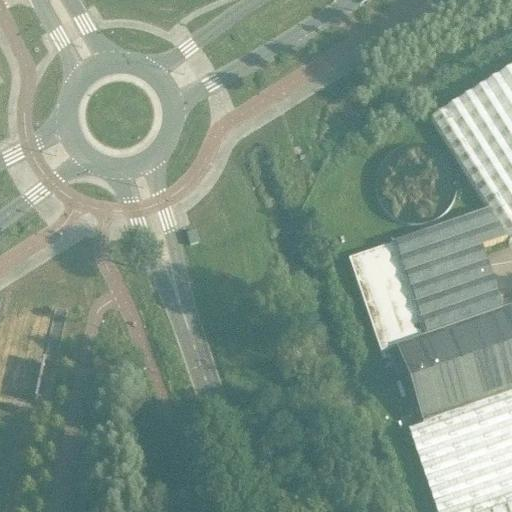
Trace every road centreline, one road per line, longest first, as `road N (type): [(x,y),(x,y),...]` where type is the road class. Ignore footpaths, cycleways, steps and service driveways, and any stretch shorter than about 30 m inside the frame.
road 1 (unclassified): [(172,281),(248,511)]
road 2 (secondary): [(172,107),(353,0)]
road 3 (secondary): [(261,0),(152,72)]
road 4 (unclassified): [(117,170),(144,243),(172,281)]
road 5 (unclassified): [(172,281),(170,233),(150,160)]
